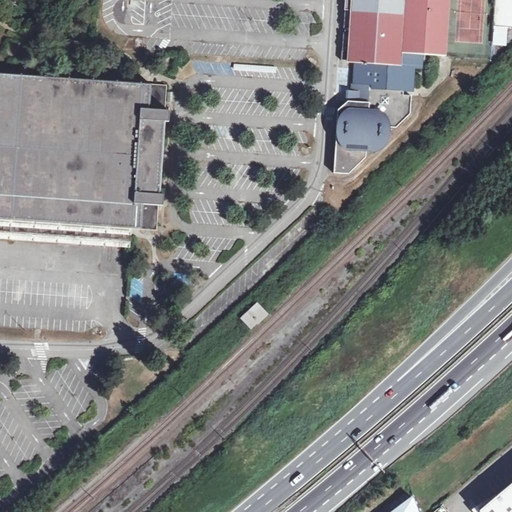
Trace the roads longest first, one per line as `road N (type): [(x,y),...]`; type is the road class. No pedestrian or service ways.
road 1 (trunk): [(511,265),(268,502)]
road 2 (trunk): [(511,288),(268,502)]
road 3 (trunk): [(301,511),(511,327)]
